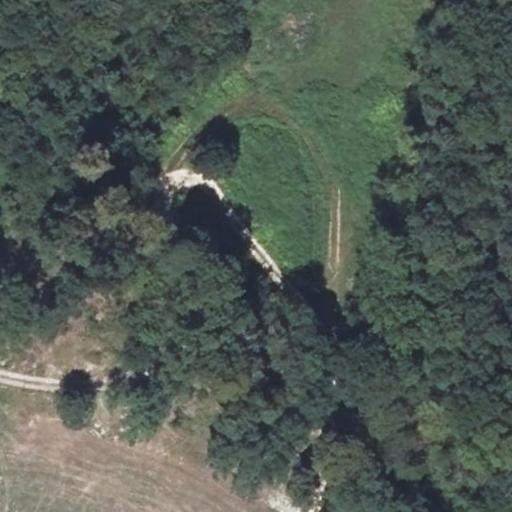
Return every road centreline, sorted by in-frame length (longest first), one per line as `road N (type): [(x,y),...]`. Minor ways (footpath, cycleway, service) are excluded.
road 1 (track): [(312,511),(328,339),(196,181),(175,183),(163,202),(175,242),(167,341),(125,378),(45,385),(0,373)]
road 2 (track): [(8,0),(28,184),(167,341)]
road 3 (track): [(175,183),(176,158),(209,121),(306,44),(341,0)]
